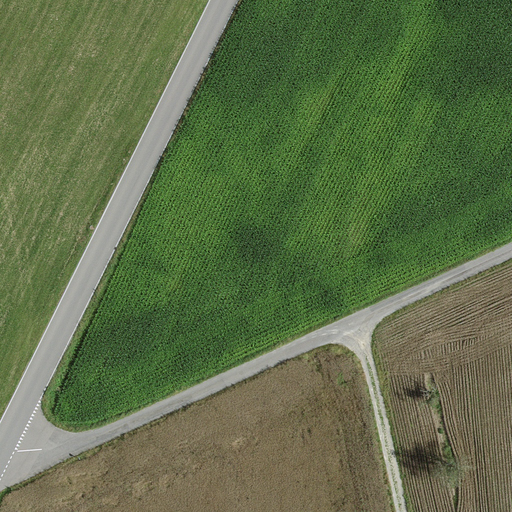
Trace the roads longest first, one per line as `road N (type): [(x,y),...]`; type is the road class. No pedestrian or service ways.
road 1 (unclassified): [(511,250),(89,438),(43,450),(4,446)]
road 2 (tertiary): [(4,446),(221,0)]
road 3 (track): [(351,321),(401,511)]
